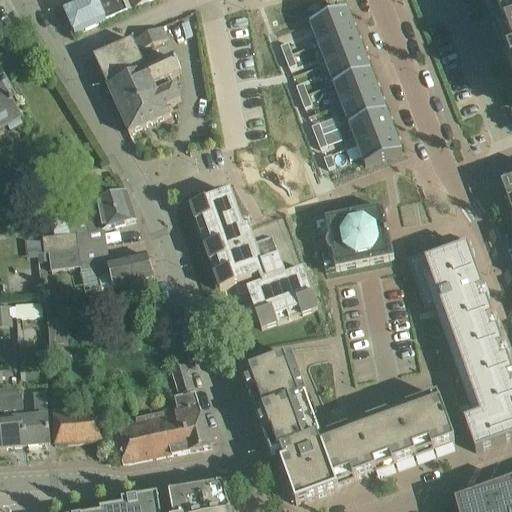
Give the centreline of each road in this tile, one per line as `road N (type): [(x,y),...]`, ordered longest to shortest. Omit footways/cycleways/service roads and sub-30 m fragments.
road 1 (residential): [(234,456),(150,200),(65,60)]
road 2 (residential): [(0,486),(133,485),(234,456)]
road 3 (residential): [(385,0),(457,180)]
road 4 (residential): [(375,511),(511,466)]
road 5 (residential): [(65,60),(188,0)]
road 6 (residential): [(457,180),(511,298)]
